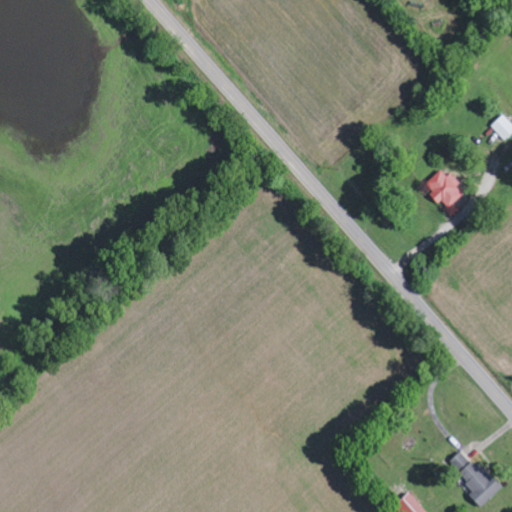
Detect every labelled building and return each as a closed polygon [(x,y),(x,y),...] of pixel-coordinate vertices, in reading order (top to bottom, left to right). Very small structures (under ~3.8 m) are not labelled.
[(506,142),(511,137),(511,121),(508,116),(494,126),(506,142)] [(462,186),(446,169),(430,184),(437,191),(434,194),(450,211),(466,195),(459,188),(462,186)] [(452,463),(461,472),(471,462),(463,453),(452,463)] [(472,497),(485,509),(506,487),(477,461),(462,477),(477,491),(472,497)] [(429,511),(414,494),(402,504),(408,511),(429,511)]
